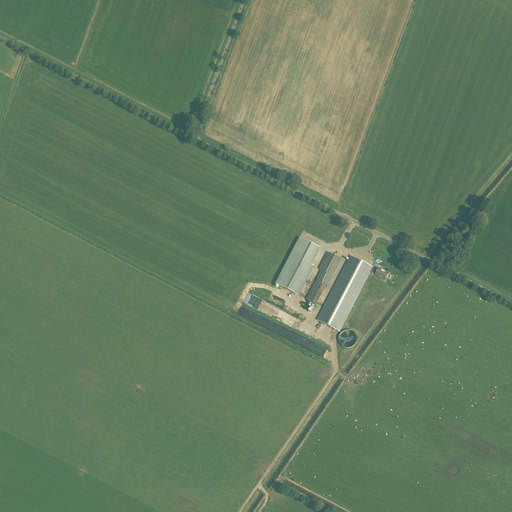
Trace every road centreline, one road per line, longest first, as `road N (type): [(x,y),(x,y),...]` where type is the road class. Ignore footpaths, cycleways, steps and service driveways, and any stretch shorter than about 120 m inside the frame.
road 1 (unclassified): [(511,303),(193,137)]
road 2 (unclassified): [(193,137),(0,37)]
road 3 (track): [(239,511),(334,373)]
road 4 (unclassified): [(193,137),(244,0)]
road 5 (unknown): [(352,220),(312,319),(330,348)]
